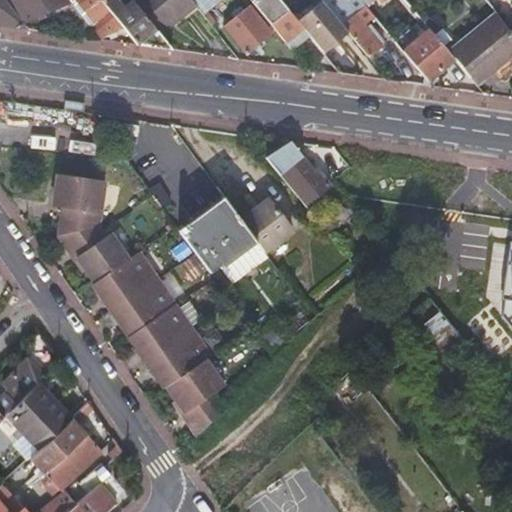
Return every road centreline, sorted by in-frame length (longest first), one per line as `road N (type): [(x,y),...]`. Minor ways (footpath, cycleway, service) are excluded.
road 1 (primary): [(511,134),(0,66)]
road 2 (residential): [(42,297),(168,485)]
